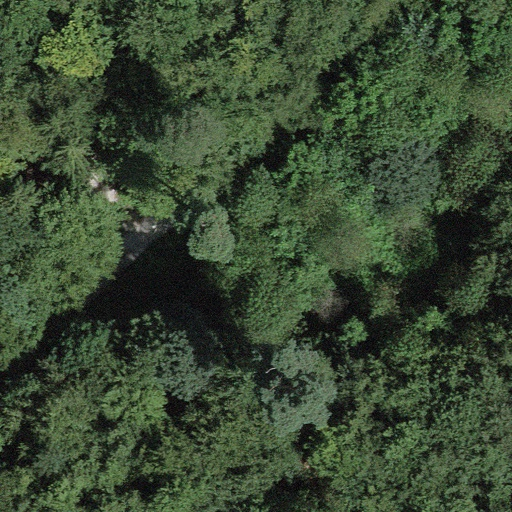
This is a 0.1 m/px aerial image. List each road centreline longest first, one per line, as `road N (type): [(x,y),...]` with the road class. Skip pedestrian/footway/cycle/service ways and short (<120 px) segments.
road 1 (track): [(405,0),(0,374)]
road 2 (track): [(108,0),(140,242)]
